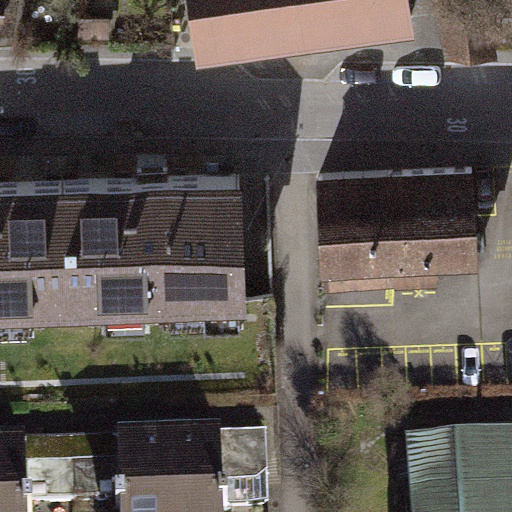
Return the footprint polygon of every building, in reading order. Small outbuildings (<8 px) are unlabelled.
[(0,0),(0,13),(16,16),(19,0),(0,0)] [(193,0),(200,45),(411,16),(409,0),(193,0)] [(442,0),(450,49),(493,49),(484,0),(442,0)] [(319,172),(326,290),(444,283),(443,268),(480,266),(474,163),(319,172)] [(65,181),(70,311),(248,303),(242,174),(65,181)] [(65,181),(0,183),(0,313),(70,311),(65,181)] [(173,433),(173,511),(223,511),(224,508),(270,507),(269,432),(173,433)] [(173,511),(173,433),(123,434),(124,511),(173,511)] [(511,511),(511,437),(416,446),(421,511),(511,511)] [(0,440),(0,511),(25,511),(25,440),(0,440)]
